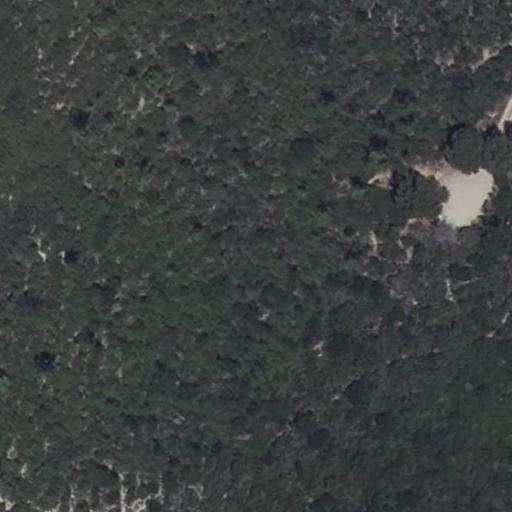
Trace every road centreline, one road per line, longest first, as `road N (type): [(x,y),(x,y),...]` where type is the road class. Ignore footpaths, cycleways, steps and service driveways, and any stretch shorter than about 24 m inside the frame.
road 1 (track): [(511,315),(397,345),(358,396),(289,439),(247,511)]
road 2 (track): [(511,73),(469,171),(480,201),(511,213)]
